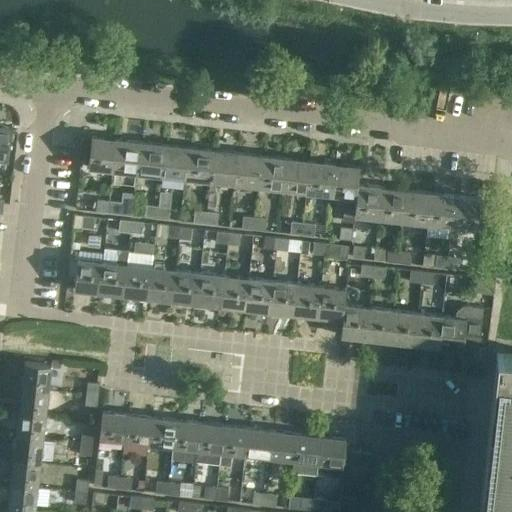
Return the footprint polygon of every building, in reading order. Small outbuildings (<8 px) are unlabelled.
[(12,127),(0,125),(0,157),(8,158),(12,127)] [(112,169),(115,138),(90,135),(87,166),(112,169)] [(112,169),(137,171),(140,141),(115,138),(112,169)] [(137,171),(161,174),(164,143),(140,141),(137,171)] [(161,174),(186,177),(189,146),(164,143),(161,174)] [(186,177),(210,180),(213,149),(189,146),(186,177)] [(237,152),(213,149),(210,180),(234,182),(237,152)] [(234,182),(259,185),(262,155),(237,152),(234,182)] [(259,185),(283,188),(286,157),(262,155),(259,185)] [(283,188),(308,191),(311,160),(286,157),(283,188)] [(308,191),(332,194),(335,163),(311,160),(308,191)] [(332,194),(356,196),(357,184),(359,166),(335,163),(332,194)] [(356,196),(354,215),(377,217),(381,186),(357,184),(356,196)] [(381,186),(377,217),(402,220),(405,189),(381,186)] [(405,189),(402,220),(427,223),(430,192),(405,189)] [(430,192),(427,223),(451,226),(454,195),(430,192)] [(454,195),(451,226),(476,229),(480,197),(454,195)] [(119,214),(120,202),(108,201),(107,213),(119,214)] [(145,205),(144,217),(156,218),(157,206),(145,205)] [(168,219),(169,207),(157,206),(156,218),(168,219)] [(194,211),(193,223),(205,224),(206,212),(194,211)] [(216,225),(217,213),(206,212),(205,224),(216,225)] [(94,217),(82,216),(81,228),(93,229),(94,217)] [(242,216),(241,229),(254,230),(255,218),(242,216)] [(265,231),(266,219),(255,218),(254,230),(265,231)] [(119,220),(118,231),(130,233),(131,221),(119,220)] [(141,234),(142,223),(131,221),(130,233),(141,234)] [(291,221),(289,233),(303,235),(304,223),(291,221)] [(313,236),(315,224),(304,223),(303,235),(313,236)] [(167,226),(166,237),(179,239),(180,227),(167,226)] [(190,240),(191,228),(180,227),(179,239),(190,240)] [(339,239),(350,240),(351,228),(340,227),(339,239)] [(216,231),(214,243),(228,244),(229,232),(216,231)] [(239,245),(240,233),(229,232),(228,244),(239,245)] [(264,237),(263,248),(276,250),(278,238),(264,237)] [(301,242),(301,241),(278,238),(276,250),(299,252),(300,249),(301,250),(302,242),(301,242)] [(313,242),(311,254),(325,255),(326,244),(313,242)] [(335,257),(336,245),(326,244),(325,255),(335,257)] [(365,247),(353,246),(351,258),(364,259),(365,247)] [(375,246),(373,260),(397,263),(399,251),(388,249),(388,248),(375,246)] [(115,262),(102,260),(98,291),(123,294),(128,252),(128,249),(116,247),(115,262)] [(410,264),(411,252),(399,251),(397,263),(410,264)] [(128,252),(123,294),(148,297),(151,265),(152,254),(128,252)] [(435,266),(434,267),(446,268),(447,256),(423,253),(422,265),(435,266)] [(459,270),(460,257),(447,256),(446,268),(459,270)] [(98,291),(102,260),(77,257),(73,289),(98,291)] [(176,268),(151,265),(148,297),(172,300),(176,268)] [(361,265),(360,277),(370,278),(372,265),(361,265)] [(384,279),(385,266),(372,265),(370,278),(384,279)] [(200,271),(176,268),(172,300),(197,303),(200,271)] [(409,270),(408,281),(420,283),(421,271),(409,270)] [(224,274),(200,271),(197,303),(221,305),(224,274)] [(431,285),(433,273),(421,271),(420,283),(431,285)] [(249,276),(224,274),(221,305),(246,308),(249,276)] [(273,279),(249,276),(246,308),(270,311),(273,279)] [(473,291),(493,293),(495,279),(474,277),(473,291)] [(298,282),(273,279),(270,311),(295,314),(298,282)] [(322,285),(298,282),(295,314),(319,316),(322,285)] [(319,316),(341,319),(343,303),(345,287),(322,285),(319,316)] [(367,306),(343,303),(341,319),(339,334),(364,337),(367,306)] [(441,314),(438,345),(462,348),(463,348),(463,346),(477,348),(482,307),(463,305),(455,311),(455,316),(441,314)] [(392,309),(367,306),(364,337),(389,340),(392,309)] [(417,312),(392,309),(389,340),(413,343),(417,312)] [(441,314),(417,312),(413,343),(438,345),(441,314)] [(511,511),(511,353),(502,352),(490,459),(483,511),(511,511)] [(24,361),(21,386),(47,389),(50,364),(24,361)] [(98,383),(86,382),(85,394),(97,395),(98,383)] [(21,386),(18,410),(45,414),(47,389),(21,386)] [(84,406),(96,407),(97,395),(85,394),(84,406)] [(18,410),(15,435),(42,438),(45,414),(18,410)] [(98,438),(121,440),(124,414),(101,411),(98,438)] [(149,416),(124,414),(121,440),(146,443),(149,416)] [(173,419),(149,416),(146,443),(170,446),(173,419)] [(198,422),(173,419),(170,446),(171,446),(170,458),(193,461),(195,449),(198,422)] [(223,425),(198,422),(195,449),(193,461),(205,462),(218,464),(219,452),(220,452),(223,425)] [(247,427),(223,425),(220,452),(219,452),(218,464),(229,465),(231,453),(244,454),(247,427)] [(271,430),(247,427),(244,454),(268,457),(271,430)] [(296,433),(271,430),(268,457),(293,460),(296,433)] [(93,432),(81,431),(79,442),(92,444),(93,432)] [(293,460),(317,463),(320,436),(296,433),(293,460)] [(15,435),(12,459),(39,462),(52,464),(54,442),(42,441),(42,438),(15,435)] [(343,461),(344,450),(345,439),(320,436),(317,463),(342,465),(343,461)] [(78,454),(91,456),(92,444),(79,442),(78,454)] [(369,464),(370,453),(344,450),(343,461),(369,464)] [(12,459),(10,483),(36,486),(39,462),(12,459)] [(343,461),(342,465),(341,473),(367,476),(369,464),(343,461)] [(341,473),(340,484),(366,487),(367,476),(341,473)] [(108,475),(107,487),(116,488),(117,476),(108,475)] [(130,490),(131,478),(117,476),(116,488),(130,490)] [(87,481),(76,479),(75,491),(86,492),(87,481)] [(156,481),(155,493),(165,494),(166,482),(156,481)] [(178,495),(180,484),(166,482),(165,494),(178,495)] [(10,483),(7,507),(34,510),(36,486),(10,483)] [(365,498),(365,497),(366,487),(340,484),(339,495),(365,498)] [(204,487),(203,498),(214,499),(216,488),(204,487)] [(227,501),(228,490),(216,488),(214,499),(227,501)] [(232,489),(231,501),(239,502),(240,490),(232,489)] [(73,503),(85,504),(86,492),(75,491),(73,503)] [(104,493),(92,492),(91,503),(103,504),(104,493)] [(253,492),(251,503),(263,505),(264,493),(253,492)] [(275,506),(276,494),(264,493),(263,505),(275,506)] [(363,510),(365,498),(339,495),(337,507),(363,510)] [(129,496),(128,508),(139,509),(140,497),(129,496)] [(152,510),(153,498),(140,497),(139,509),(152,510)] [(301,497),(300,509),(312,510),(313,498),(301,497)] [(323,511),(325,499),(313,498),(312,510),(323,511)] [(178,501),(177,511),(188,511),(189,503),(178,501)] [(200,511),(202,504),(189,503),(188,511),(200,511)]
